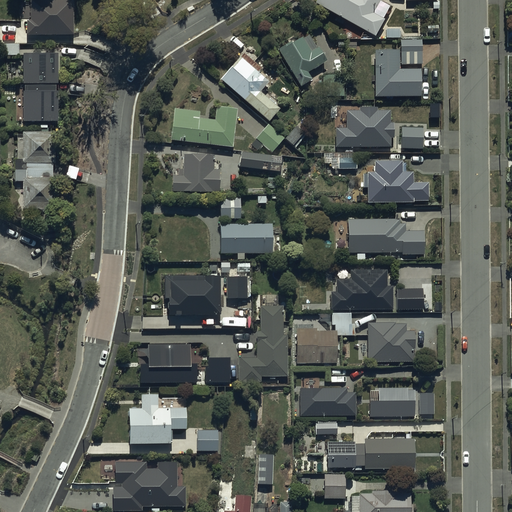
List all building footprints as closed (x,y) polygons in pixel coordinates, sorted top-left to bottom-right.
[(316,0),(315,3),(376,36),(386,19),(374,12),(380,0),(316,0)] [(26,23),(26,38),(73,37),(73,3),(31,3),(31,22),(26,23)] [(290,45),(277,52),(300,91),(312,84),(308,77),(326,66),(310,38),(292,48),(290,45)] [(421,42),(401,42),(401,67),(421,67),(421,42)] [(19,45),(0,44),(0,57),(19,58),(19,45)] [(24,91),(24,121),(59,121),(59,90),(57,90),(57,83),(58,83),(58,53),(24,53),(24,83),(25,84),(25,91),(24,91)] [(399,54),(374,55),(375,101),(420,100),(420,73),(399,74),(399,54)] [(244,56),(220,83),(268,126),(280,113),(260,95),(268,85),(258,76),(262,72),(244,56)] [(295,90),(280,78),(270,90),(285,102),(295,90)] [(343,80),(323,79),(323,99),(343,100),(343,80)] [(378,106),(360,106),(360,110),(347,110),(347,128),(337,128),(337,146),(391,146),(391,138),(395,138),(395,122),(391,122),(391,110),(378,110),(378,106)] [(200,116),(175,112),(170,143),(231,152),(237,113),(217,110),(215,124),(199,122),(200,116)] [(423,127),(402,127),(402,148),(422,149),(423,127)] [(270,128),(256,142),(270,156),(284,142),(270,128)] [(303,136),(296,129),(285,141),(293,148),(303,136)] [(25,166),(26,166),(26,181),(22,181),(23,212),(55,211),(55,181),(53,181),(53,166),(55,166),(54,138),(24,138),(25,166)] [(281,159),(240,154),(238,166),(279,172),(281,159)] [(214,160),(183,159),(183,173),(177,173),(177,178),(171,178),(171,195),(219,196),(219,173),(214,173),(214,160)] [(356,160),(339,160),(339,171),(356,171),(356,160)] [(403,165),(374,165),(374,176),(368,176),(368,207),(413,206),(413,205),(428,204),(427,187),(412,187),(412,176),(406,176),(406,166),(403,166),(403,165)] [(241,197),(220,197),(220,218),(241,218),(241,197)] [(348,222),(348,255),(402,256),(402,258),(422,258),(422,234),(405,234),(405,227),(400,227),(400,223),(379,222),(348,222)] [(272,228),(221,228),(221,257),(272,257),(272,228)] [(386,274),(350,274),(350,282),(336,282),(336,296),(330,296),(330,313),(393,313),(393,289),(386,289),(386,274)] [(205,280),(164,280),(164,302),(169,302),(169,317),(183,316),(183,319),(220,319),(220,282),(205,282),(205,280)] [(247,280),(225,281),(226,301),(248,301),(247,280)] [(422,292),(396,292),(396,313),(422,313),(422,292)] [(283,309),(259,309),(260,334),(256,334),(257,360),(238,361),(238,386),(261,385),(261,379),(287,379),(286,338),(283,338),(283,309)] [(406,325),(368,324),(367,365),(411,365),(412,352),(413,352),(414,334),(406,334),(406,325)] [(315,333),(296,333),(296,366),(336,366),(336,334),(315,334),(315,333)] [(190,345),(148,345),(148,364),(140,364),(140,382),(197,382),(197,363),(191,363),(190,345)] [(230,358),(206,358),(206,382),(230,382),(230,358)] [(319,385),(298,385),(299,419),(354,418),(354,396),(346,396),(346,392),(319,392),(319,385)] [(413,393),(376,393),(376,406),(369,406),(369,420),(413,420),(413,393)] [(433,397),(418,398),(418,417),(434,417),(433,397)] [(140,413),(129,413),(129,448),(169,448),(169,434),(186,434),(186,412),(158,412),(158,399),(140,399),(140,413)] [(335,426),(315,427),(315,438),(335,438),(335,426)] [(218,434),(197,433),(196,455),(218,455),(218,434)] [(412,442),(363,442),(363,447),(354,447),(354,445),(326,446),(326,471),(354,471),(354,469),(363,469),(363,472),(413,472),(412,442)] [(274,454),(259,454),(259,484),(273,484),(274,454)] [(232,460),(223,460),(222,480),(232,481),(232,460)] [(147,462),(116,462),(116,484),(122,484),(122,487),(113,487),(113,510),(143,510),(143,506),(186,506),(186,485),(178,485),(178,462),(158,462),(158,469),(147,469),(147,462)] [(344,477),(323,477),(323,501),(344,501),(344,477)] [(268,491),(255,491),(255,507),(268,507),(268,491)] [(393,495),(370,495),(370,498),(357,498),(357,511),(408,511),(409,498),(393,498),(393,495)] [(250,511),(252,500),(235,498),(233,511),(250,511)]
